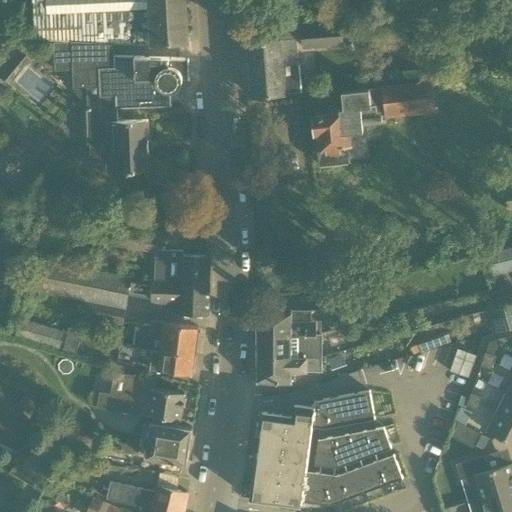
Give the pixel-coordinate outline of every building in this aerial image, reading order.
[(32,0),(35,39),(71,41),(113,43),(136,44),(151,43),(151,45),(168,43),(188,42),(186,11),(184,11),(184,6),(184,0),(32,0)] [(341,23),(301,26),(303,49),(343,46),(341,23)] [(252,96),(272,95),(302,92),(297,38),(248,42),(252,96)] [(87,108),(100,107),(100,96),(115,95),(116,108),(171,106),(171,105),(170,105),(170,92),(172,92),(174,91),(175,90),(177,89),(179,88),(180,86),(181,84),(181,82),(182,80),(182,78),(182,76),(181,74),(180,72),(179,71),(178,70),(184,63),(184,59),(185,59),(185,58),(114,55),(113,43),(71,41),(54,42),(55,70),(72,70),(73,88),(87,88),(87,108)] [(58,79),(42,67),(43,66),(28,54),(8,79),(39,104),(58,79)] [(334,114),(313,116),(316,148),(317,148),(319,165),(339,163),(348,162),(346,145),(350,145),(348,134),(361,132),(360,123),(381,121),(381,117),(385,116),(385,118),(436,113),(432,80),(382,86),(382,88),(342,92),(344,109),(333,110),(334,114)] [(117,121),(116,108),(115,95),(100,96),(100,107),(87,108),(88,143),(106,142),(107,172),(149,171),(147,119),(117,121)] [(114,230),(115,227),(104,225),(101,241),(112,243),(111,245),(155,252),(157,237),(114,230)] [(493,275),(511,270),(511,252),(511,247),(488,253),(493,275)] [(209,282),(210,255),(160,254),(158,281),(209,282)] [(32,257),(26,288),(87,300),(125,308),(128,294),(153,299),(153,303),(180,303),(179,314),(188,314),(205,315),(208,315),(209,282),(158,281),(158,283),(131,277),(32,257)] [(361,300),(360,295),(356,282),(319,292),(324,309),(361,300)] [(125,308),(87,300),(84,315),(122,323),(125,308)] [(511,327),(511,302),(486,310),(493,333),(511,327)] [(258,334),(321,334),(321,321),(311,321),(311,310),(258,310),(258,334)] [(15,336),(59,349),(60,348),(76,353),(82,329),(68,326),(67,332),(20,318),(15,336)] [(136,324),(133,347),(194,355),(198,327),(178,324),(151,321),(150,325),(136,324)] [(449,333),(419,343),(422,351),(451,341),(449,333)] [(258,334),(258,358),(321,358),(321,357),(320,357),(321,334),(258,334)] [(133,347),(120,345),(117,361),(134,366),(134,361),(151,363),(151,369),(192,374),(194,355),(133,347)] [(457,349),(449,371),(468,378),(476,356),(457,349)] [(483,359),(494,363),(496,356),(485,353),(483,359)] [(321,371),(321,358),(258,358),(258,383),(291,383),(291,372),(321,371)] [(491,369),(494,363),(483,359),(481,366),(491,369)] [(154,389),(156,378),(114,371),(110,394),(100,392),(98,407),(180,420),(184,394),(154,389)] [(255,456),(249,499),(253,500),(273,502),(302,506),(302,502),(330,506),(402,478),(393,454),(392,454),(373,462),(355,469),(338,476),(337,476),(317,473),(306,472),(307,464),(308,457),(309,451),(312,426),(327,428),(350,424),(374,420),(369,392),(338,398),(314,402),(313,408),(295,405),(294,405),(293,416),(262,412),(260,425),(257,425),(253,456),(255,456)] [(469,400),(479,403),(481,397),(471,393),(469,400)] [(497,412),(511,419),(511,395),(507,393),(497,412)] [(477,410),(479,403),(469,400),(466,406),(477,410)] [(459,409),(454,420),(464,425),(469,415),(459,409)] [(511,444),(511,419),(497,412),(487,432),(511,444)] [(192,428),(151,421),(145,457),(186,464),(192,428)] [(458,423),(451,436),(473,447),(474,445),(479,434),(458,423)] [(318,440),(315,465),(336,468),(391,448),(384,427),(383,427),(375,429),(355,433),(318,440)] [(467,499),(511,485),(511,462),(490,469),(485,455),(456,464),(460,480),(461,480),(467,499)] [(151,509),(150,511),(183,511),(188,492),(157,485),(155,492),(110,482),(106,499),(151,509)] [(511,511),(511,485),(467,499),(470,511),(511,511)] [(121,511),(122,511),(93,498),(86,511),(121,511)]
